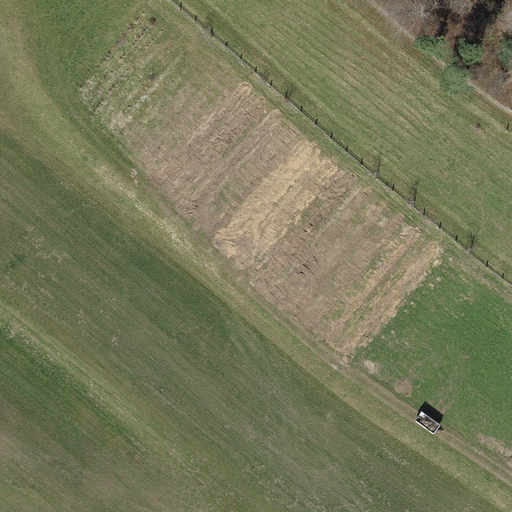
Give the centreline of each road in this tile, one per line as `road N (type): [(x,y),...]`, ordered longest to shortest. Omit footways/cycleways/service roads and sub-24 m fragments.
road 1 (track): [(511,480),(359,381),(228,274),(83,128)]
road 2 (track): [(511,127),(356,0)]
